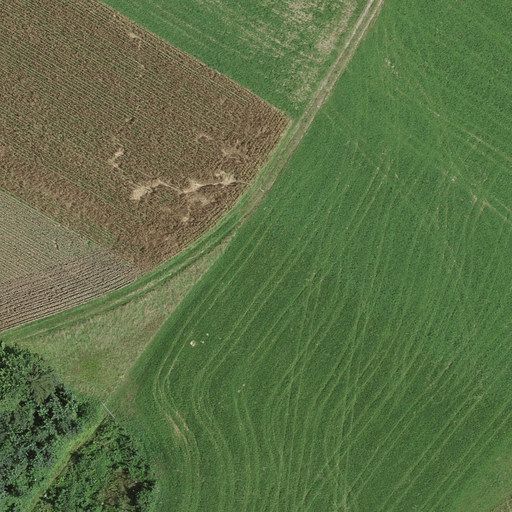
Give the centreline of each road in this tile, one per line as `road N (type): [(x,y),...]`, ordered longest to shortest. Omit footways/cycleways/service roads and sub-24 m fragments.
road 1 (track): [(0,347),(123,302),(215,242),(252,208),(378,0)]
road 2 (track): [(24,511),(186,310),(215,242)]
